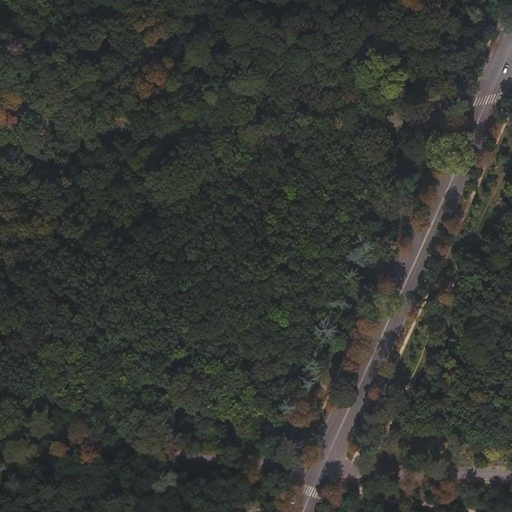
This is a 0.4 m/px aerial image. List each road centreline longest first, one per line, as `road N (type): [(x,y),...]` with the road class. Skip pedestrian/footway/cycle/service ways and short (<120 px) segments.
road 1 (track): [(0,123),(59,121),(259,144),(337,138),(498,74)]
road 2 (secondary): [(322,470),(498,74)]
road 3 (unknown): [(444,113),(315,417)]
road 4 (track): [(322,470),(0,428)]
road 5 (unclassified): [(511,472),(322,470)]
